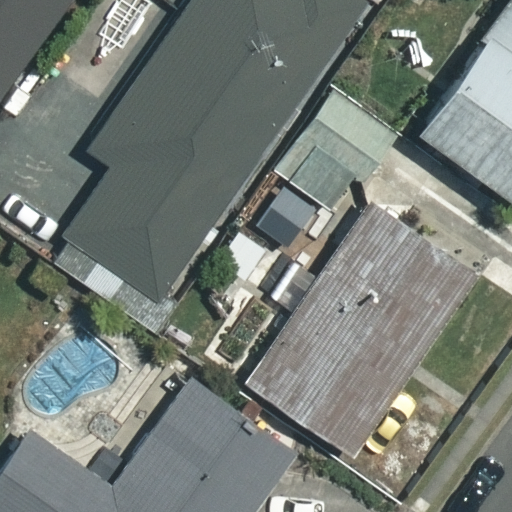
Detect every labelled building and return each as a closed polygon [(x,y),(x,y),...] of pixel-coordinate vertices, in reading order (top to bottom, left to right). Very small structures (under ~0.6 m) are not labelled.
[(0,0),(0,101),(71,0),(0,0)] [(351,0),(176,0),(81,138),(104,155),(40,248),(135,314),(351,0)] [(511,0),(479,0),(401,109),(500,181),(511,163),(511,0)] [(383,126),(328,79),(264,153),(319,201),(383,126)] [(465,260),(361,191),(240,373),(344,441),(465,260)] [(236,511),(285,441),(195,379),(120,488),(17,417),(0,442),(0,511),(236,511)]
